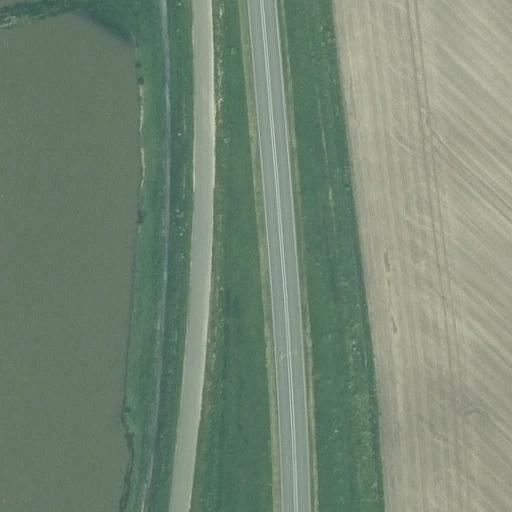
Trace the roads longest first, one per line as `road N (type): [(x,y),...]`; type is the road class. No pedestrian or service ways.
road 1 (unclassified): [(170,511),(196,244),(196,0)]
road 2 (trunk): [(295,511),(260,0)]
